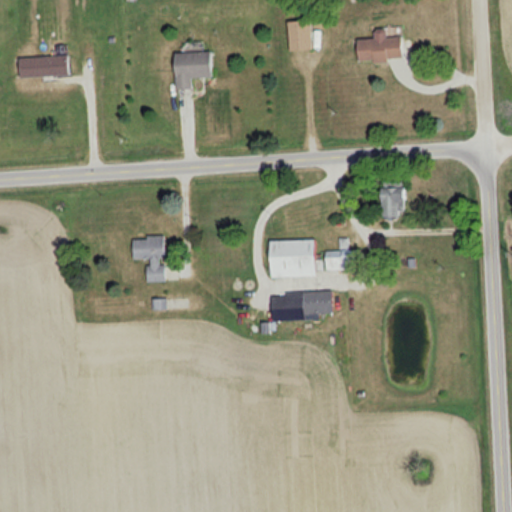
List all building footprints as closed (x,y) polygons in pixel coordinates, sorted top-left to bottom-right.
[(309,51),(309,21),(287,21),(287,51),(309,51)] [(402,60),(402,36),(385,37),(385,30),(373,30),(373,39),(355,39),(356,61),(402,60)] [(212,77),(212,52),(172,53),(173,89),(191,89),(191,78),(212,77)] [(18,57),(18,76),(70,76),(70,56),(18,57)] [(404,185),(378,185),(378,218),(404,218),(404,185)] [(133,236),(132,259),(147,259),(147,281),(165,281),(166,236),(133,236)] [(316,276),(315,239),(268,240),(269,277),(316,276)] [(325,268),(361,268),(361,249),(348,249),(348,240),(341,240),(341,251),(325,251),(325,268)] [(332,318),(332,292),(270,294),(270,319),(332,318)]
